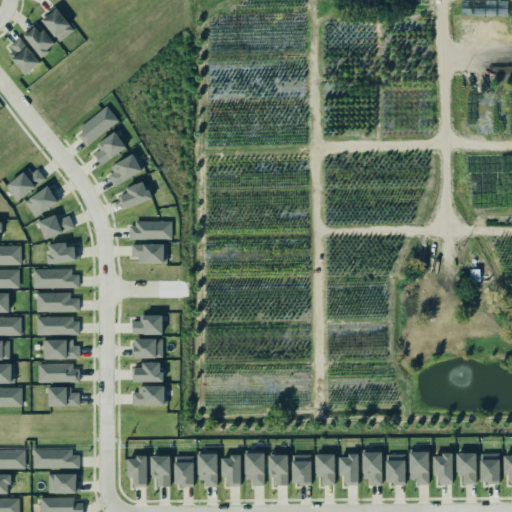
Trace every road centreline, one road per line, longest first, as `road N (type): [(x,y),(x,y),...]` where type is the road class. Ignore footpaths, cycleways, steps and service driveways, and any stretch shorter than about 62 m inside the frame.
road 1 (residential): [(110,506),(101,484),(103,262),(96,218),(71,170),(0,81)]
road 2 (residential): [(511,510),(324,511)]
